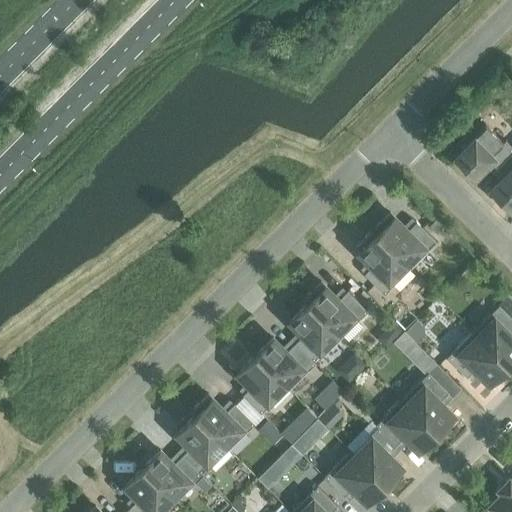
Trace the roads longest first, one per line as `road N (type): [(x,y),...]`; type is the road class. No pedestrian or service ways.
road 1 (residential): [(390,132),(10,511)]
road 2 (primary): [(0,169),(170,0)]
road 3 (residential): [(511,255),(390,132)]
road 4 (residential): [(511,11),(390,132)]
road 5 (residential): [(408,511),(511,408)]
